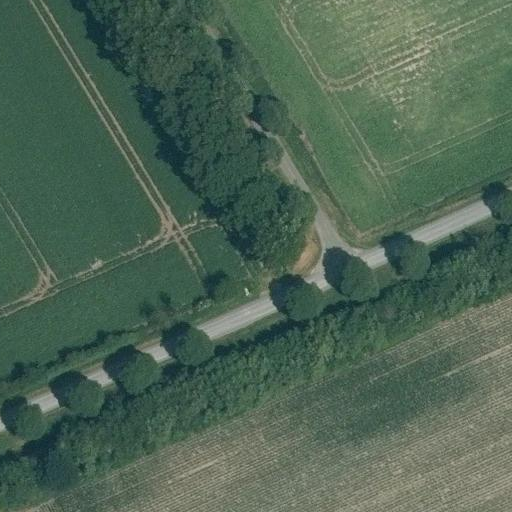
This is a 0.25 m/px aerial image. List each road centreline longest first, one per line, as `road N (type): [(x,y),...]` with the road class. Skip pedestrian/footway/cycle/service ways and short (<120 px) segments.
road 1 (unclassified): [(0,423),(344,267)]
road 2 (unclassified): [(183,0),(344,267)]
road 3 (unclassified): [(344,267),(511,194)]
